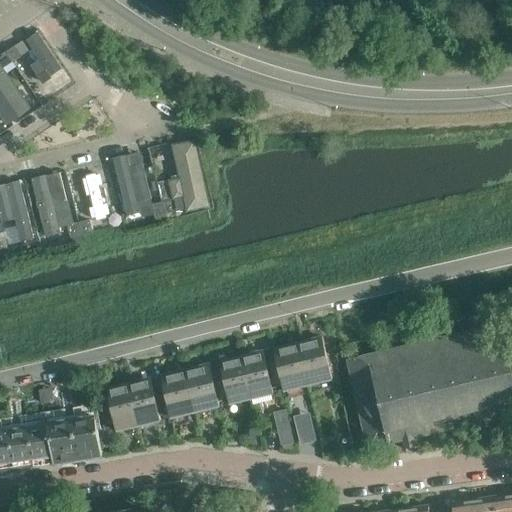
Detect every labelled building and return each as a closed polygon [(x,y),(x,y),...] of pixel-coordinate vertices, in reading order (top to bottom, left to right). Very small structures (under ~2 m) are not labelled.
[(62,70),(38,33),(26,41),(39,60),(30,66),(43,85),(52,79),(51,77),(62,70)] [(31,50),(25,40),(16,46),(22,56),(31,50)] [(22,56),(15,46),(6,53),(12,62),(22,56)] [(12,62),(6,53),(0,56),(0,64),(3,68),(12,62)] [(0,117),(6,126),(31,109),(0,65),(0,117)] [(195,141),(171,146),(178,179),(168,181),(172,200),(184,197),(187,213),(210,208),(195,141)] [(127,156),(114,159),(128,217),(140,214),(141,219),(154,216),(142,165),(129,168),(127,156)] [(46,176),(31,179),(45,238),(61,234),(59,227),(74,224),(68,201),(53,205),(46,176)] [(20,182),(0,186),(0,216),(2,223),(15,220),(20,243),(34,240),(20,182)] [(177,211),(174,200),(163,202),(166,214),(177,211)] [(166,214),(163,202),(152,205),(155,217),(166,214)] [(93,232),(90,220),(79,223),(82,235),(93,232)] [(82,235),(79,223),(68,226),(71,238),(82,235)] [(0,255),(9,253),(4,232),(0,233),(0,255)] [(511,366),(510,367),(500,325),(488,328),(487,326),(482,323),(477,325),(474,329),(475,331),(348,361),(368,449),(403,441),(405,449),(416,447),(414,438),(496,419),(498,428),(510,425),(508,416),(511,414),(511,366)] [(332,380),(326,351),(322,338),(298,343),(309,385),(331,380),(332,380)] [(309,385),(298,343),(274,349),(275,353),(283,387),(284,391),(309,385)] [(283,387),(275,353),(265,355),(264,352),(242,357),(252,399),(274,394),(273,389),(283,387)] [(252,399),(242,357),(220,362),(221,366),(210,369),(218,402),(229,400),(230,404),(252,399)] [(218,402),(210,369),(210,365),(185,370),(195,412),(219,407),(218,402)] [(195,412),(185,370),(161,376),(162,380),(170,414),(171,418),(195,412)] [(170,414),(162,380),(152,383),(151,379),(129,384),(139,426),(161,421),(160,417),(170,414)] [(139,426),(129,384),(107,389),(108,393),(96,396),(104,430),(116,427),(117,431),(139,426)] [(102,456),(96,417),(0,431),(0,471),(54,463),(54,464),(55,464),(61,463),(62,463),(95,457),(95,458),(96,458),(96,457),(101,456),(101,457),(102,457),(102,456)] [(511,511),(511,495),(494,498),(495,511),(511,511)] [(495,511),(494,498),(473,500),(474,511),(495,511)] [(474,511),(473,500),(452,503),(453,511),(474,511)]
